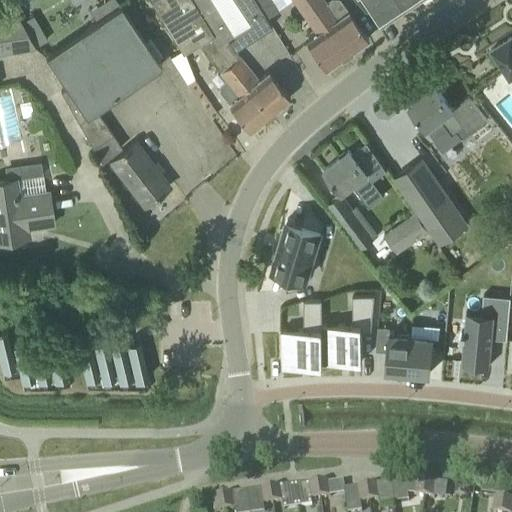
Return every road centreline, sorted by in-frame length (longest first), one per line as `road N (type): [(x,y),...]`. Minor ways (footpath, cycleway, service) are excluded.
road 1 (unclassified): [(237,404),(225,317),(228,249),(266,179),(483,0)]
road 2 (residential): [(237,404),(360,392),(511,404)]
road 3 (residential): [(511,459),(396,445),(242,446)]
road 4 (residential): [(86,474),(242,446)]
